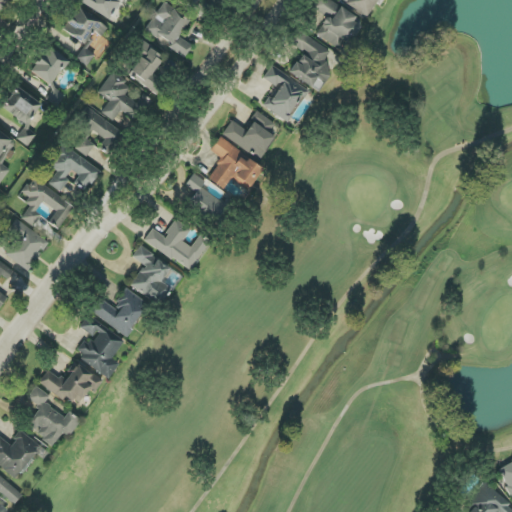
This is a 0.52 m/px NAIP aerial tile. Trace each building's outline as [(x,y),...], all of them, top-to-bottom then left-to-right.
[(355,18),(327,0),(318,0),(313,9),(327,18),(315,35),(343,53),(361,27),(352,21),(355,18)] [(185,58),(193,46),(179,38),(190,19),(163,3),(146,30),(173,46),(171,49),(185,58)] [(108,28),(77,6),(61,29),(85,46),(76,59),(87,67),(95,56),(87,50),(94,40),(90,38),(94,32),(102,37),(108,28)] [(289,74),(311,88),(316,79),(322,83),(333,67),(324,61),(330,51),(299,31),(291,44),(303,52),(289,74)] [(159,94),(166,82),(152,75),(163,55),(143,43),(125,75),(159,94)] [(31,72),(53,88),(46,99),(56,107),(65,95),(51,86),(68,61),(48,47),(31,72)] [(289,122),(308,88),(270,67),(263,80),(276,87),(264,108),(289,122)] [(98,93),(110,101),(102,113),(114,121),(121,111),(133,119),(142,106),(125,95),(132,86),(112,73),(98,93)] [(26,125),(16,139),(28,147),(36,135),(26,128),(42,105),(15,87),(1,108),(26,125)] [(69,145),(87,157),(95,145),(87,140),(93,131),(105,140),(99,149),(109,156),(124,134),(92,112),(69,145)] [(275,137),(269,133),(275,124),(257,112),(245,130),(232,121),(222,135),(260,160),(275,137)] [(0,184),(10,170),(1,164),(15,142),(0,132),(0,184)] [(263,169),(219,138),(211,151),(222,159),(208,179),(224,190),(231,179),(247,191),(263,169)] [(100,172),(61,143),(46,163),(58,172),(49,184),(61,193),(69,181),(66,179),(72,171),(79,176),(74,183),(85,191),(100,172)] [(224,205),(201,188),(205,182),(194,174),(185,185),(196,193),(189,202),(213,220),(224,205)] [(74,204),(31,180),(23,194),(31,199),(20,219),(33,227),(40,215),(37,213),(42,203),(56,211),(49,223),(60,230),(74,204)] [(35,226),(46,234),(52,226),(41,217),(35,226)] [(144,241),(191,271),(210,241),(200,234),(191,248),(182,242),(190,230),(175,220),(164,237),(152,229),(144,241)] [(8,231),(18,237),(5,257),(29,271),(48,241),(15,221),(8,231)] [(130,286),(158,304),(169,288),(161,282),(171,267),(139,247),(132,258),(144,265),(130,286)] [(0,307),(0,308),(7,298),(0,292),(0,277),(1,276),(7,280),(14,271),(0,261),(0,307)] [(113,308),(100,299),(91,313),(126,337),(148,304),(126,289),(113,308)] [(124,342),(86,317),(78,330),(86,336),(74,354),(110,378),(119,364),(112,360),(124,342)] [(65,402),(68,398),(79,405),(90,388),(96,392),(103,382),(74,362),(68,371),(71,373),(65,381),(48,370),(38,384),(65,402)] [(53,446),(63,432),(69,437),(81,420),(69,412),(65,417),(45,404),(50,397),(36,387),(27,399),(40,408),(26,428),(53,446)] [(40,446),(20,431),(10,445),(0,437),(0,466),(17,479),(40,446)] [(511,462),(498,469),(511,497),(511,462)] [(462,511),(511,511),(511,508),(485,484),(462,511)]
